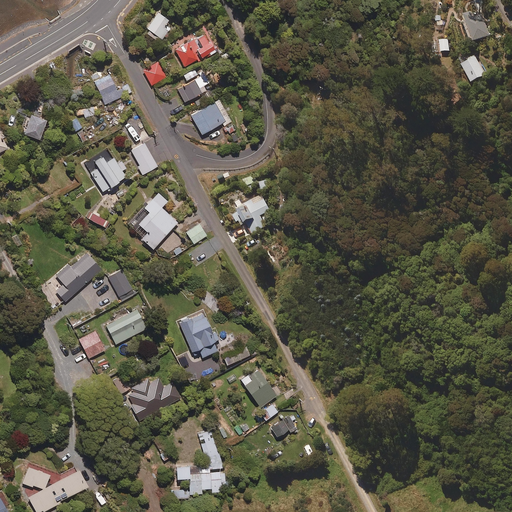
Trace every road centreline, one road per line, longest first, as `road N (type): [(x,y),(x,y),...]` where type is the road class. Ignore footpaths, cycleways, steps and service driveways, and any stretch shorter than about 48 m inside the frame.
road 1 (residential): [(177,152),(374,511)]
road 2 (residential): [(221,0),(260,74),(265,137),(233,160),(177,152)]
road 3 (residential): [(70,376),(0,228)]
road 4 (residential): [(96,13),(177,152)]
